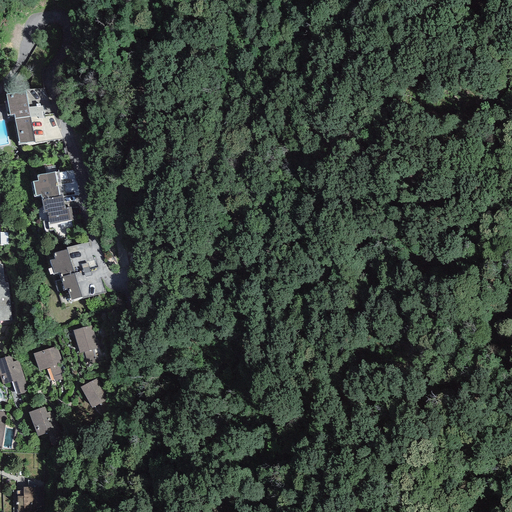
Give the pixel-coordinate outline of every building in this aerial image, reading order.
[(25,95),(6,98),(10,119),(14,119),(20,146),(35,143),(25,95)] [(37,184),(31,185),(34,199),(40,198),(44,215),(47,215),(50,226),(73,222),(70,209),(65,210),(62,198),(60,198),(55,174),(36,178),(37,184)] [(82,271),(84,277),(94,273),(81,243),(66,249),(76,273),(82,271)] [(82,300),(67,252),(53,256),(55,262),(49,265),(53,277),(59,275),(64,292),(68,291),(71,303),(82,300)] [(0,322),(12,321),(7,283),(4,284),(2,265),(0,265),(0,322)] [(91,327),(73,333),(80,355),(84,354),(87,365),(98,362),(94,350),(98,349),(91,327)] [(57,348),(33,357),(39,373),(49,370),(54,383),(64,380),(59,366),(63,365),(57,348)] [(11,357),(0,360),(0,380),(2,387),(12,384),(16,396),(28,392),(18,361),(13,363),(11,357)] [(109,401),(97,380),(80,389),(92,410),(109,401)] [(44,408),(27,415),(37,440),(47,436),(52,447),(64,442),(51,412),(47,414),(44,408)] [(23,498),(16,499),(16,511),(42,511),(42,488),(23,489),(23,498)]
